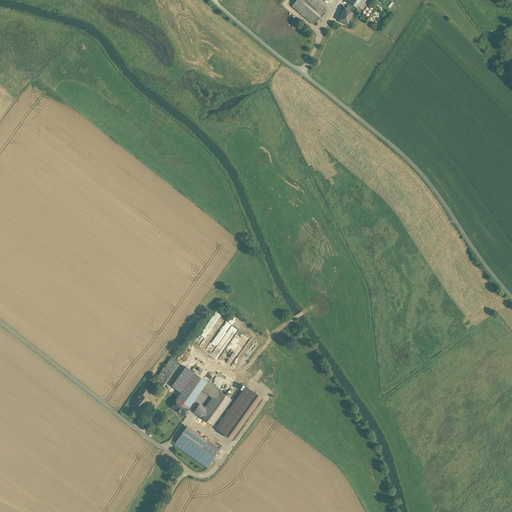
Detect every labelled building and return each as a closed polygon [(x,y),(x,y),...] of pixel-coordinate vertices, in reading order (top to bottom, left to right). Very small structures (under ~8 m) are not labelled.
[(326,9),(314,0),(296,0),(292,6),(313,24),(326,9)] [(346,0),(350,2),(356,6),(357,7),(358,5),(363,9),(369,0),(346,0)] [(347,8),(353,11),(356,6),(350,2),(347,8)] [(353,11),(347,8),(345,7),(340,19),(348,23),(353,11)] [(227,345),(218,360),(230,368),(249,337),(232,327),(224,340),(227,342),(225,344),(227,345)] [(188,356),(186,353),(182,352),(178,354),(177,358),(179,362),(183,363),(187,360),(188,356)] [(172,358),(155,381),(162,386),(179,363),(172,358)] [(186,367),(172,386),(176,389),(180,383),(190,369),(186,367)] [(190,369),(180,383),(185,387),(195,373),(190,369)] [(181,393),(193,402),(199,393),(204,386),(207,382),(195,373),(185,387),(181,393)] [(213,387),(207,382),(204,386),(210,391),(213,387)] [(180,383),(176,389),(181,393),(185,387),(180,383)] [(199,393),(208,400),(211,396),(212,396),(209,393),(210,391),(204,386),(199,393)] [(246,387),(216,428),(231,439),(261,397),(246,387)] [(212,396),(211,396),(214,399),(220,391),(216,389),(212,396)] [(208,403),(205,408),(204,408),(199,415),(212,425),(230,399),(220,391),(214,399),(210,405),(208,403)] [(193,402),(181,393),(172,406),(184,416),(190,408),(189,408),(193,402)] [(149,400),(143,395),(140,394),(134,401),(133,403),(134,405),(135,406),(137,406),(138,404),(142,407),(145,403),(146,404),(149,400)] [(201,402),(194,412),(199,415),(204,408),(202,406),(203,404),(201,402)] [(207,440),(187,426),(182,433),(202,448),(207,440)] [(202,448),(182,433),(175,444),(208,466),(215,456),(202,448)] [(220,449),(207,440),(202,448),(215,456),(220,449)]
